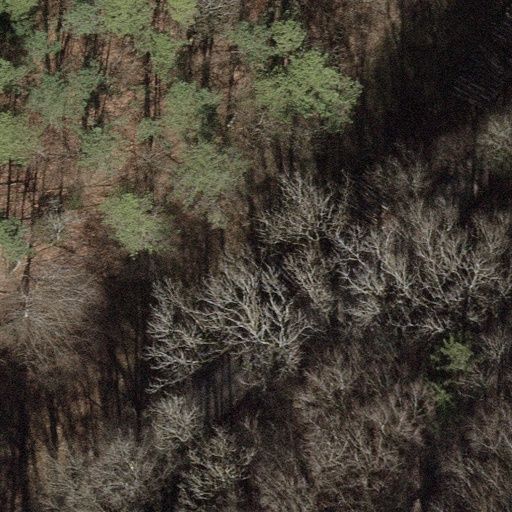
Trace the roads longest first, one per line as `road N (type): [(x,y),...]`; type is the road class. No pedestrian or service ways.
road 1 (track): [(59,511),(458,181),(511,102)]
road 2 (track): [(439,511),(511,387)]
